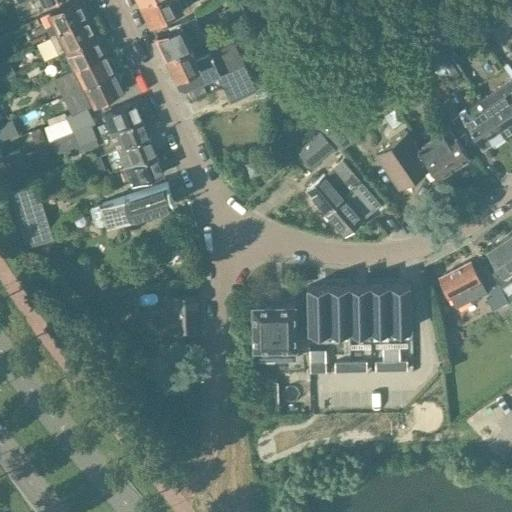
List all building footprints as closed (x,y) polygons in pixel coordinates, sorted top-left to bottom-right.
[(88,16),(85,10),(85,7),(83,1),(80,0),(72,0),(44,14),(49,25),(47,26),(51,34),(88,16)] [(179,0),(146,0),(139,3),(149,24),(183,8),(179,0)] [(263,1),(252,6),(256,14),(267,9),(263,1)] [(240,2),(219,13),(226,27),(247,17),(240,2)] [(59,52),(96,33),(95,31),(96,28),(93,23),(91,22),(88,16),(51,34),(59,52)] [(200,41),(189,16),(179,21),(168,26),(170,29),(157,35),(161,43),(160,47),(165,57),(190,45),(200,41)] [(248,23),(233,30),(240,42),(254,35),(248,23)] [(67,70),(105,52),(102,45),(103,42),(100,37),(98,36),(96,33),(59,52),(67,70)] [(190,45),(165,57),(179,88),(184,89),(209,78),(218,74),(230,100),(256,88),(230,33),(218,39),(220,42),(211,46),(213,50),(196,58),(190,45)] [(114,69),(113,67),(114,64),(111,59),(108,58),(105,52),(67,70),(58,74),(62,82),(71,78),(76,88),(114,69)] [(108,97),(124,89),(120,82),(121,79),(118,73),(115,72),(114,69),(76,88),(80,98),(72,102),(77,111),(85,107),(86,106),(108,95),(108,97)] [(511,79),(511,78),(481,99),(504,133),(511,126),(511,79)] [(480,97),(459,112),(464,120),(482,147),(504,133),(481,99),(480,97)] [(141,118),(134,100),(103,113),(110,130),(141,118)] [(352,141),(340,124),(345,120),(333,103),(309,120),(326,130),(342,149),(352,141)] [(459,112),(453,104),(443,110),(454,126),(464,120),(459,112)] [(77,111),(66,116),(67,118),(78,144),(80,143),(95,137),(96,137),(91,124),(95,123),(89,112),(86,106),(85,107),(77,111)] [(67,118),(44,126),(49,140),(53,138),(58,152),(78,144),(67,118)] [(149,135),(141,118),(110,130),(117,148),(149,135)] [(375,151),(399,187),(430,166),(438,177),(457,164),(461,164),(466,160),(467,157),(468,156),(448,126),(417,147),(406,130),(375,151)] [(307,160),(320,148),(323,151),(330,145),(320,133),(299,151),(307,160)] [(156,153),(149,135),(117,148),(125,166),(156,153)] [(95,137),(80,143),(83,151),(98,145),(95,137)] [(0,151),(0,170),(23,163),(19,151),(2,156),(0,151)] [(163,172),(156,153),(125,166),(132,184),(163,172)] [(100,155),(90,159),(96,173),(105,169),(100,155)] [(325,211),(363,179),(345,156),(306,189),(325,211)] [(265,170),(260,157),(245,162),(250,175),(265,170)] [(16,166),(0,172),(0,178),(4,189),(22,182),(16,166)] [(106,179),(99,181),(103,193),(110,191),(106,179)] [(363,179),(325,211),(345,234),(381,203),(363,179)] [(109,223),(174,203),(167,182),(102,202),(93,205),(92,208),(97,224),(99,226),(109,223)] [(36,184),(8,193),(25,247),(53,239),(36,184)] [(494,259),(486,264),(499,283),(498,283),(499,286),(507,281),(505,277),(511,271),(511,242),(506,233),(496,240),(497,242),(487,249),(494,259)] [(455,307),(484,292),(486,291),(470,260),(439,276),(455,307)] [(498,283),(488,289),(491,295),(486,298),(492,309),(507,301),(499,286),(498,283)] [(410,284),(388,285),(389,328),(411,328),(410,284)] [(369,329),(368,285),(348,286),(349,329),(369,329)] [(389,328),(388,285),(368,285),(369,329),(389,328)] [(328,329),(327,286),(307,287),(308,330),(328,329)] [(349,329),(348,286),(327,286),(328,329),(349,329)] [(199,293),(178,293),(178,289),(161,289),(161,311),(152,311),(152,322),(161,322),(162,331),(199,331),(199,293)] [(295,303),(274,304),(275,361),(295,360),(295,346),(296,346),(295,303)] [(274,304),(252,304),(253,347),(254,361),(275,361),(274,304)] [(407,369),(407,359),(391,360),(391,370),(407,369)] [(366,370),(366,360),(350,361),(350,371),(366,370)] [(391,370),(391,360),(375,360),(375,370),(391,370)] [(325,371),(325,361),(309,362),(310,372),(325,371)] [(350,371),(350,361),(334,361),(335,371),(350,371)] [(277,397),(277,381),(267,381),(267,397),(277,397)] [(278,413),(277,397),(267,397),(268,413),(278,413)]
